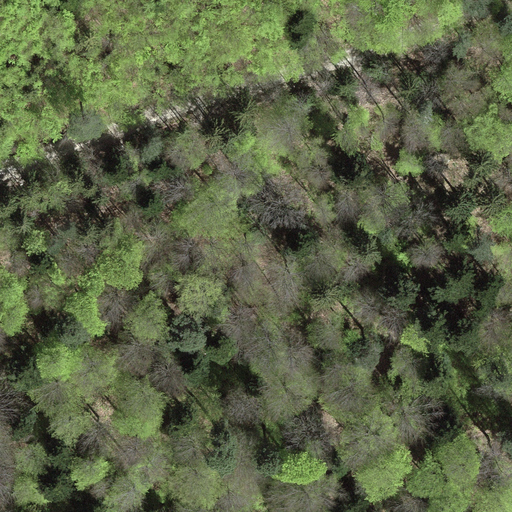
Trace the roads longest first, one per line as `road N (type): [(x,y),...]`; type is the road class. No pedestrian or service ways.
road 1 (track): [(0,165),(181,101),(380,44)]
road 2 (track): [(380,44),(494,0)]
